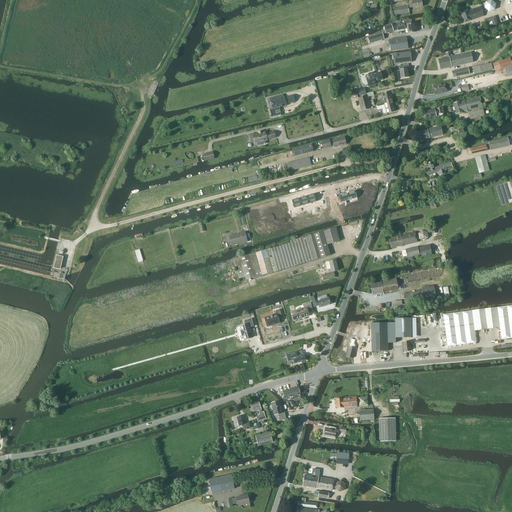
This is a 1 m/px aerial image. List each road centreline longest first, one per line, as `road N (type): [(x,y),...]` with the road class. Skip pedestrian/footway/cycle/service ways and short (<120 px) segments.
road 1 (tertiary): [(317,372),(444,0)]
road 2 (track): [(69,247),(96,227),(95,210),(144,107),(140,81),(113,84),(0,64)]
road 3 (tertiary): [(0,458),(74,446),(317,372)]
road 4 (track): [(96,227),(339,164),(394,158)]
road 5 (tertiary): [(511,355),(317,372)]
road 6 (track): [(511,509),(495,511),(445,482),(419,461),(418,420),(380,410)]
road 7 (unclassified): [(273,511),(317,372)]
road 8 (track): [(0,308),(41,328),(24,380),(0,390)]
